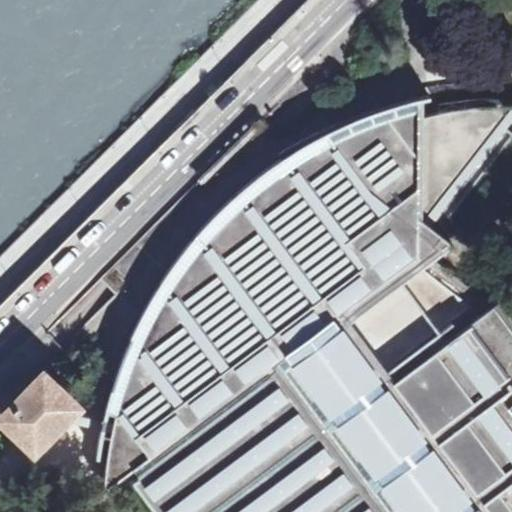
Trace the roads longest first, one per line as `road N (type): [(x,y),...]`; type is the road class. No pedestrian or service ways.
road 1 (secondary): [(0,350),(358,0)]
road 2 (tertiary): [(275,0),(0,273)]
